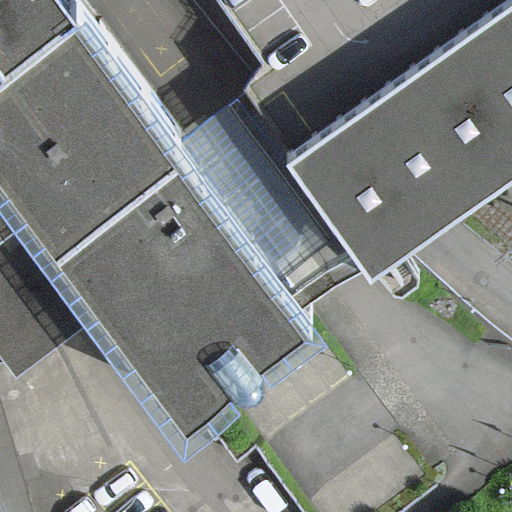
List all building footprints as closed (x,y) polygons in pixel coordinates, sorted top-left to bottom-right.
[(71,0),(66,0),(0,48),(0,146),(97,277),(181,390),(298,304),(292,298),(282,283),(71,0)] [(0,0),(0,48),(66,0),(0,0)] [(479,0),(222,0),(252,42),(227,60),(283,137),(479,0)] [(508,150),(511,147),(511,0),(479,0),(283,137),(351,234),(362,249),(363,251),(375,243),(388,234),(457,186),(508,150)] [(0,342),(10,339),(97,277),(0,146),(0,342)] [(351,234),(282,283),(292,298),(362,249),(351,234)] [(265,447),(306,501),(327,485),(346,511),(361,511),(424,467),(358,379),(265,447)]
